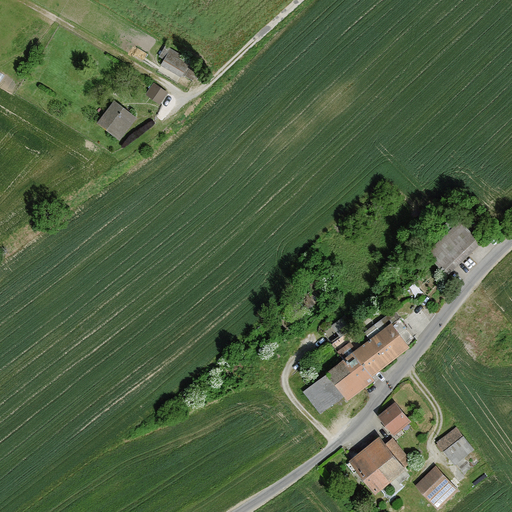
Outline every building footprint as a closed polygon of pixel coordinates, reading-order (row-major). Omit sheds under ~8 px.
[(200,65),(166,44),(159,55),(164,58),(161,63),(180,75),(182,73),(192,79),(194,76),(200,79),(204,71),(198,67),(200,65)] [(154,83),(147,93),(159,101),(166,91),(154,83)] [(114,100),(98,121),(119,137),(134,116),(114,100)] [(454,214),(424,243),(431,248),(459,221),(460,222),(466,216),(454,214)] [(431,248),(426,253),(446,274),(448,272),(480,242),(460,222),(459,221),(431,248)] [(375,323),(380,330),(391,322),(392,323),(400,317),(394,309),(375,323)] [(342,317),(332,324),(340,336),(351,328),(342,317)] [(353,351),(370,375),(409,345),(392,323),(391,322),(380,330),(370,338),(356,349),(353,351)] [(365,331),(370,338),(380,330),(375,323),(365,331)] [(353,351),(356,349),(350,341),(338,350),(344,358),(353,351)] [(328,373),(343,394),(347,398),(373,378),(370,375),(353,351),(344,358),(327,371),(328,373)] [(328,373),(304,391),(320,412),(343,394),(328,373)] [(409,420),(395,403),(380,415),(394,432),(409,420)] [(463,436),(456,427),(437,442),(444,450),(463,436)] [(463,436),(444,450),(455,464),(474,449),(463,436)] [(352,459),(351,460),(375,491),(404,468),(385,444),(379,437),(352,459)] [(393,438),(385,444),(404,468),(412,461),(393,438)] [(458,489),(436,467),(417,485),(439,508),(458,489)]
